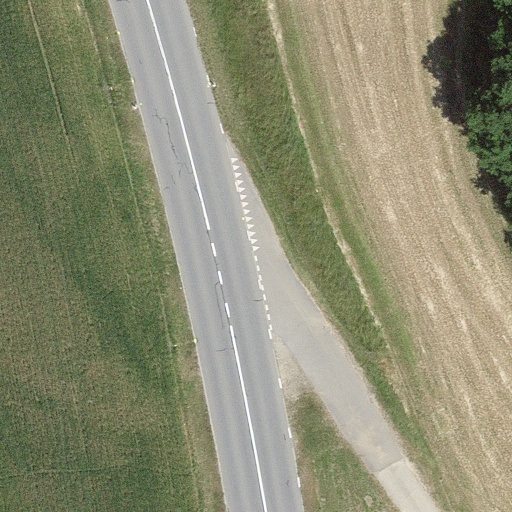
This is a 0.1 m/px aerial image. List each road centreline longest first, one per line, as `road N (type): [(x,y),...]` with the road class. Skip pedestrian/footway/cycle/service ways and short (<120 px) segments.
road 1 (primary): [(147,0),(213,246),(265,511)]
road 2 (track): [(191,156),(419,511)]
